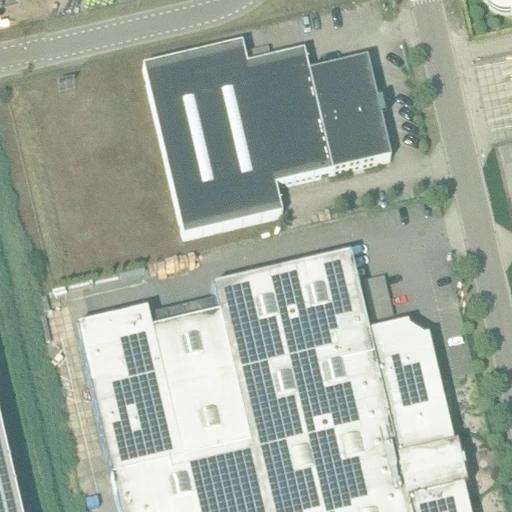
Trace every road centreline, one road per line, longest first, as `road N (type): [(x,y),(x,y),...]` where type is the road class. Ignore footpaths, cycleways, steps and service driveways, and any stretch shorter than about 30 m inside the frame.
road 1 (unknown): [(475,215),(105,301)]
road 2 (unclassified): [(511,370),(425,0)]
road 3 (unclassified): [(0,60),(235,0)]
